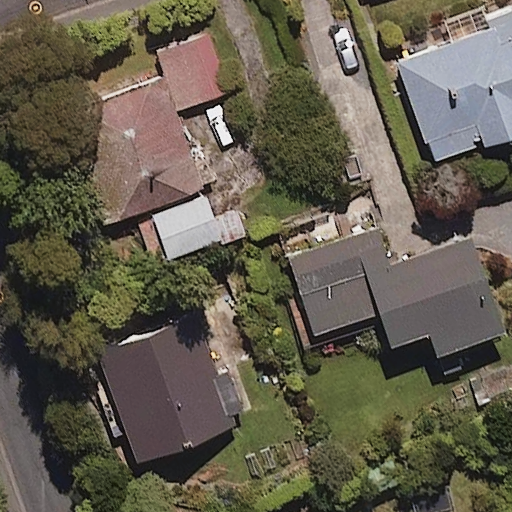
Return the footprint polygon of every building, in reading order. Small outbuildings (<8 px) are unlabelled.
[(511,0),(509,0),(484,8),(481,0),(479,0),(436,13),(442,33),(391,49),(421,147),(511,118),(511,0)] [(154,45),(173,106),(228,89),(210,28),(154,45)] [(203,184),(208,183),(202,163),(189,168),(162,80),(60,111),(93,218),(144,202),(203,184)] [(203,184),(144,202),(157,243),(216,225),(203,184)] [(382,252),(373,221),(277,249),(303,340),(377,318),(380,325),(419,314),(426,335),(493,316),(467,228),(382,252)] [(214,373),(193,308),(92,341),(128,454),(241,418),(225,369),(214,373)]
